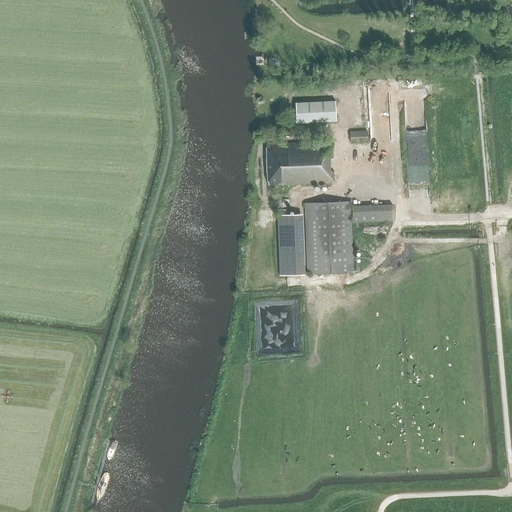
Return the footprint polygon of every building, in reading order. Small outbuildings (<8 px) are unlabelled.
[(297,123),(337,121),(336,101),(296,103),(297,123)] [(351,142),(368,142),(368,132),(350,132),(351,142)] [(331,153),(330,142),(266,145),(268,185),(334,182),(334,167),(330,167),(330,159),(334,159),(333,159),(333,153),(331,153)] [(370,179),(381,174),(368,143),(357,148),(370,179)] [(309,274),(349,273),(353,272),(351,202),(306,203),(309,274)] [(353,222),(393,221),(393,205),(352,206),(353,222)] [(281,275),(300,274),(298,213),(278,214),(281,275)]
